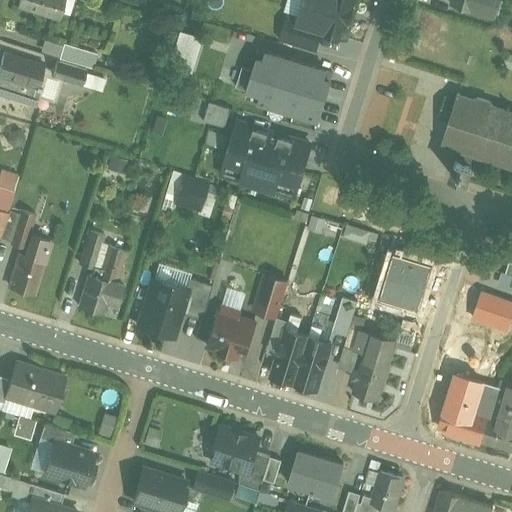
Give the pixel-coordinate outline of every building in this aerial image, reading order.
[(66,0),(23,0),(21,6),(61,19),(63,12),(66,0)] [(359,0),(303,0),(297,22),(323,31),(348,38),(359,0)] [(454,0),(453,4),(477,11),(480,0),(454,0)] [(502,0),(480,0),(477,11),(497,17),(502,0)] [(71,14),(63,12),(61,19),(69,21),(71,14)] [(280,39),(317,50),(323,31),(297,22),(286,19),(280,39)] [(174,32),(167,66),(191,71),(198,36),(174,32)] [(99,53),(65,43),(61,57),(95,67),(99,53)] [(333,73),(260,50),(248,90),(262,95),(259,102),(319,121),(333,73)] [(46,66),(6,53),(0,73),(0,95),(38,107),(43,89),(40,87),(46,66)] [(89,70),(60,60),(55,75),(84,84),(89,70)] [(238,88),(242,74),(220,68),(217,82),(238,88)] [(508,111),(493,106),(494,105),(492,104),(493,102),(480,97),(479,99),(477,99),(477,101),(462,96),(462,94),(461,93),(457,105),(454,104),(451,111),(455,113),(444,145),(446,146),(447,144),(461,148),(460,150),(462,151),(462,149),(465,149),(461,161),(459,160),(454,176),(469,180),(474,165),(472,164),(475,153),(477,154),(477,156),(478,157),(479,155),(493,159),(492,161),(494,162),(495,160),(510,165),(509,167),(511,167),(511,166),(511,165),(511,112),(511,111),(508,110),(508,111)] [(208,102),(203,121),(226,128),(232,109),(208,102)] [(239,121),(222,173),(295,196),(311,144),(239,121)] [(184,174),(177,197),(201,204),(208,182),(184,174)] [(16,191),(0,185),(0,210),(9,213),(16,191)] [(9,213),(0,210),(0,235),(2,236),(9,213)] [(37,215),(23,211),(22,215),(13,242),(13,244),(27,248),(37,215)] [(13,212),(4,239),(13,242),(22,215),(13,212)] [(347,224),(343,234),(363,243),(367,232),(347,224)] [(105,235),(92,231),(87,246),(100,250),(105,235)] [(29,256),(22,253),(11,286),(35,294),(52,242),(35,237),(29,256)] [(100,250),(87,246),(82,263),(95,268),(95,266),(100,250)] [(104,269),(95,266),(95,268),(93,275),(91,275),(81,306),(104,313),(107,301),(120,305),(126,286),(118,283),(121,275),(119,274),(126,251),(111,247),(104,269)] [(393,254),(381,293),(418,307),(433,265),(393,254)] [(169,271),(151,266),(148,276),(153,277),(151,285),(162,288),(164,289),(169,271)] [(169,271),(164,289),(162,288),(151,285),(148,284),(136,323),(173,334),(183,303),(171,300),(179,274),(169,271)] [(290,282),(266,275),(256,309),(279,316),(290,282)] [(357,302),(343,298),(333,330),(347,334),(357,302)] [(241,311),(222,305),(220,311),(218,310),(207,345),(219,348),(219,349),(240,356),(240,355),(246,356),(256,322),(239,317),(241,311)] [(303,315),(291,311),(286,327),(297,331),(298,331),(303,315)] [(277,317),(266,351),(276,354),(287,320),(277,317)] [(362,331),(351,328),(345,347),(356,350),(356,348),(362,331)] [(309,336),(287,329),(272,375),(295,382),(309,336)] [(376,334),(362,330),(362,331),(356,348),(370,353),(376,334)] [(397,341),(376,334),(370,353),(367,360),(366,359),(355,392),(379,400),(397,341)] [(331,343),(309,336),(295,382),(317,389),(331,343)] [(473,365),(457,360),(450,382),(466,387),(473,365)] [(67,377),(17,362),(12,379),(7,395),(8,395),(57,410),(67,377)] [(12,379),(0,375),(0,400),(5,402),(6,402),(8,395),(7,395),(12,379)] [(511,383),(511,381),(502,379),(490,417),(501,420),(511,386),(511,383)] [(466,387),(450,382),(445,395),(462,400),(466,387)] [(511,386),(501,420),(490,417),(483,440),(483,441),(511,448),(511,386)] [(486,400),(472,395),(467,410),(458,407),(452,430),(483,440),(490,417),(482,414),(486,400)] [(76,432),(46,422),(41,437),(55,441),(56,440),(72,445),(76,432)] [(262,438),(224,426),(222,432),(220,431),(213,435),(209,447),(213,454),(215,454),(213,460),(244,469),(251,472),(257,451),(262,438)] [(72,445),(56,440),(55,441),(45,473),(84,485),(87,475),(91,477),(95,463),(91,462),(94,452),(72,445)] [(273,456),(257,451),(251,472),(244,469),(240,482),(262,489),(273,456)] [(343,464),(300,451),(289,486),(332,499),(343,464)] [(188,481),(144,467),(134,500),(172,511),(178,511),(187,485),(187,484),(188,481)] [(235,481),(200,470),(195,486),(187,484),(187,485),(229,498),(235,481)] [(404,478),(382,472),(374,497),(372,502),(385,506),(395,509),(404,478)] [(65,493),(30,482),(25,499),(32,502),(33,498),(61,506),(65,493)] [(493,511),(496,505),(444,489),(436,511),(493,511)] [(355,511),(359,501),(361,494),(350,491),(343,511),(355,511)] [(374,497),(364,494),(361,502),(359,501),(355,511),(383,511),(385,506),(372,502),(374,497)] [(79,511),(61,506),(33,498),(32,502),(29,511),(79,511)]
